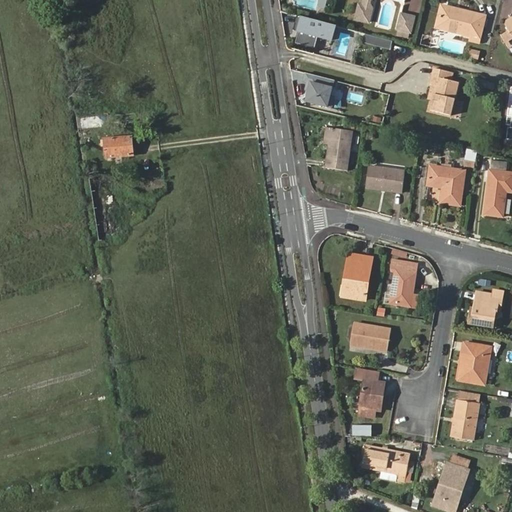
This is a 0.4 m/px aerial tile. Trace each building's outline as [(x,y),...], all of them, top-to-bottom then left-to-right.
[(365,0),(364,5),(360,4),(356,18),(370,22),(374,6),(371,3),(372,0),(365,0)] [(458,12),(443,9),(439,28),(464,35),(464,36),(472,38),(471,42),(480,44),(486,19),(476,17),(477,14),(458,10),(458,12)] [(313,47),(317,35),(330,39),(334,24),(296,14),(293,25),(297,26),(293,42),(313,47)] [(412,33),(415,17),(403,14),(399,30),(412,33)] [(508,46),(511,43),(511,33),(508,27),(499,32),(508,46)] [(367,33),(365,41),(391,48),(393,41),(367,33)] [(478,59),(480,51),(470,49),(469,57),(478,59)] [(431,85),(434,86),(437,87),(434,101),(431,112),(451,116),(459,83),(451,81),(446,80),(448,72),(434,68),(431,85)] [(330,96),(334,81),(305,73),(303,81),(307,82),(310,83),(308,91),(305,101),(331,108),(334,97),(330,96)] [(81,121),(83,130),(98,128),(96,118),(81,121)] [(121,131),(121,137),(132,136),(130,123),(115,125),(115,130),(118,129),(121,131)] [(331,128),(329,144),(325,168),(347,171),(352,131),(331,128)] [(132,136),(121,137),(103,139),(106,157),(133,154),(132,136)] [(474,161),(476,152),(467,150),(466,160),(474,161)] [(368,166),(365,187),(395,191),(398,171),(368,166)] [(459,204),(464,172),(432,168),(430,185),(444,188),(442,201),(459,204)] [(511,174),(490,171),(484,214),(504,217),(508,191),(511,190),(511,174)] [(100,240),(119,237),(111,188),(109,174),(90,177),(100,240)] [(111,188),(119,237),(123,237),(115,188),(111,188)] [(349,255),(344,284),(349,285),(352,260),(362,262),(363,257),(349,255)] [(349,285),(344,284),(342,296),(365,300),(372,259),(363,257),(362,262),(352,260),(349,285)] [(411,294),(414,295),(419,264),(394,260),(393,269),(397,270),(391,303),(409,306),(411,294)] [(493,328),(496,310),(497,305),(490,304),(491,296),(475,293),(473,309),(472,316),(468,315),(467,325),(493,328)] [(497,305),(496,310),(500,311),(502,297),(499,297),(491,296),(490,304),(497,305)] [(376,315),(384,317),(386,309),(377,308),(376,315)] [(388,351),(392,330),(355,323),(351,344),(388,351)] [(465,344),(459,381),(485,385),(491,348),(465,344)] [(354,378),(363,380),(358,415),(374,418),(375,411),(381,412),(385,383),(376,382),(378,372),(356,368),(354,378)] [(450,437),(472,441),(478,404),(457,400),(450,437)] [(371,426),(352,425),(351,436),(371,436),(371,426)] [(405,482),(411,455),(366,446),(361,466),(382,470),(397,473),(396,481),(405,482)] [(462,480),(466,481),(469,470),(446,463),(433,505),(454,511),(455,511),(460,500),(456,499),(462,480)] [(396,481),(397,473),(382,470),(381,478),(396,481)] [(460,500),(466,481),(462,480),(456,499),(460,500)]
